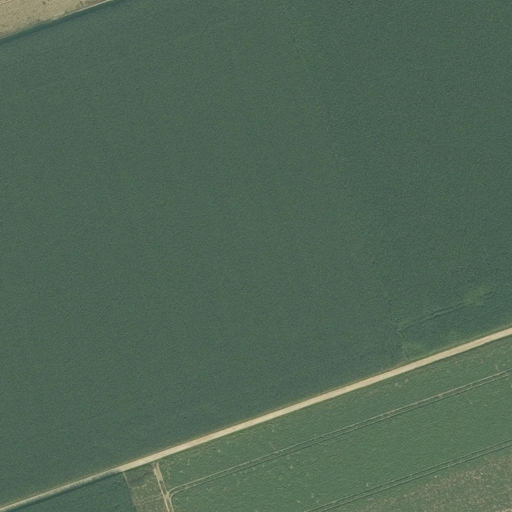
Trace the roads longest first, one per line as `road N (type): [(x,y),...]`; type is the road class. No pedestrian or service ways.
road 1 (track): [(511,331),(0,511)]
road 2 (track): [(0,42),(120,0)]
